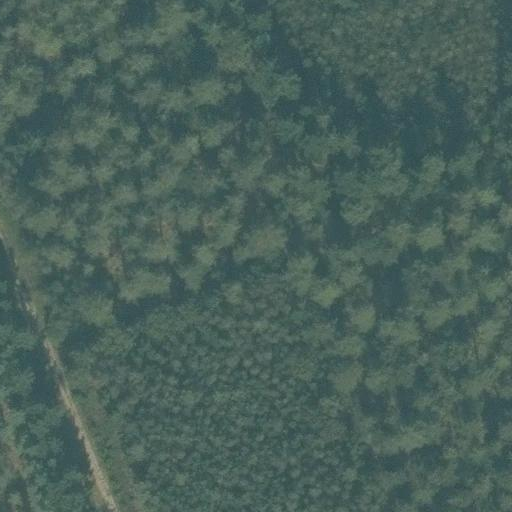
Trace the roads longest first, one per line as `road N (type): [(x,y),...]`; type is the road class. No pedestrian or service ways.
road 1 (track): [(185,0),(390,511)]
road 2 (track): [(107,511),(46,357)]
road 3 (track): [(46,357),(0,240)]
